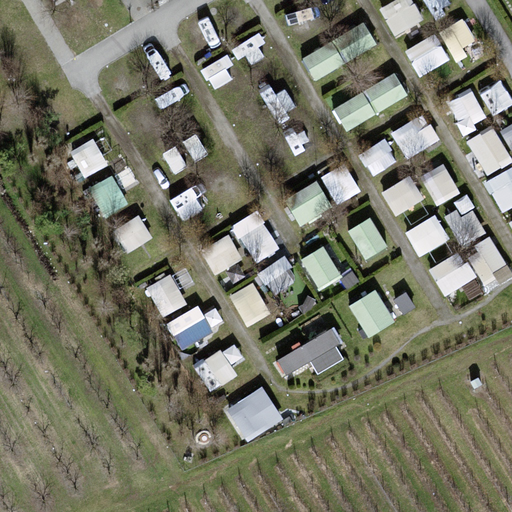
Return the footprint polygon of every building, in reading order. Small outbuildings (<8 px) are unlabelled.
[(382,0),(379,2),(396,32),(423,18),(413,0),(382,0)] [(461,63),(483,48),(461,13),(407,47),(421,68),(452,49),(461,63)] [(364,23),(303,58),(316,81),(377,45),(364,23)] [(202,59),(213,83),(235,73),(224,49),(202,59)] [(395,73),(334,109),(347,131),(408,96),(395,73)] [(449,96),(466,128),(487,116),(470,85),(449,96)] [(407,152),(438,131),(430,119),(417,128),(409,116),(392,128),(407,152)] [(468,135),(486,169),(511,156),(494,121),(468,135)] [(249,139),(256,163),(283,154),(275,131),(249,139)] [(86,172),(109,158),(94,133),(71,146),(86,172)] [(385,134),(360,147),(373,172),(397,158),(385,134)] [(121,149),(108,157),(124,185),(138,177),(121,149)] [(511,160),(485,176),(503,207),(511,201),(511,160)] [(424,175),(438,199),(460,186),(447,162),(424,175)] [(287,188),(294,213),(360,194),(352,166),(322,174),(323,178),(287,188)] [(105,208),(127,198),(114,170),(92,180),(105,208)] [(408,171),(381,187),(397,213),(423,196),(408,171)] [(455,233),(481,225),(472,198),(446,206),(455,233)] [(252,257),(275,248),(259,207),(236,217),(252,257)] [(405,226),(420,251),(450,233),(436,208),(405,226)] [(130,245),(152,233),(140,211),(117,224),(130,245)] [(370,211),(349,224),(367,253),(389,240),(370,211)] [(216,270),(243,254),(227,228),(200,244),(216,270)] [(445,291),(480,272),(487,286),(511,273),(511,268),(491,229),(429,262),(445,291)] [(299,256),(320,286),(343,269),(322,239),(299,256)] [(284,254),(261,269),(271,284),(294,269),(284,254)] [(164,312),(188,297),(170,268),(146,283),(164,312)] [(247,322),(269,309),(251,278),(229,291),(247,322)] [(376,290),(350,306),(370,338),(395,322),(376,290)] [(169,315),(183,343),(214,328),(200,300),(169,315)] [(263,380),(226,404),(246,436),(284,412),(263,380)]
